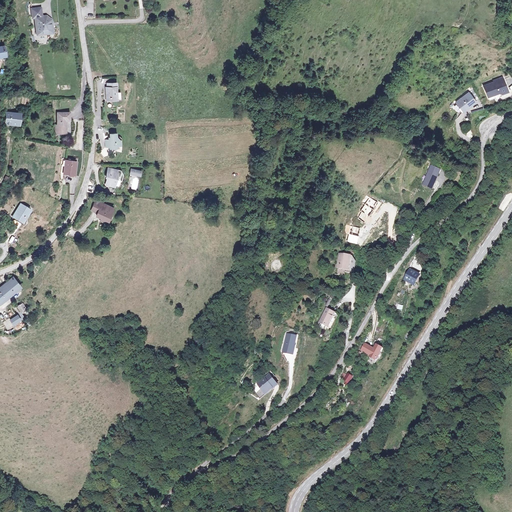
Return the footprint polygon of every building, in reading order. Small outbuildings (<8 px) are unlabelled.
[(39,19),(41,35),(57,34),(55,20),(51,17),(47,17),(45,9),(36,10),(37,18),(39,19)] [(8,50),(0,50),(0,59),(9,59),(8,50)] [(493,83),(483,86),(486,97),(491,95),(497,93),(500,94),(506,92),(502,78),(493,81),(493,83)] [(491,95),(486,97),(487,100),(509,93),(504,78),(502,78),(506,92),(500,94),(497,93),(491,95)] [(120,82),(111,83),(111,86),(110,86),(111,99),(121,99),(121,91),(120,82)] [(468,93),(455,102),(462,112),(475,103),(468,93)] [(58,128),(58,133),(68,134),(69,121),(72,121),(72,114),(61,113),(60,127),(58,128)] [(19,117),(6,117),(6,128),(18,128),(18,124),(19,123),(19,117)] [(112,132),(112,136),(111,136),(111,137),(108,137),(108,144),(112,144),(112,146),(119,146),(119,143),(123,143),(123,140),(120,136),(119,136),(119,131),(112,132)] [(68,159),(66,172),(76,174),(78,161),(68,159)] [(119,169),(109,167),(107,176),(108,176),(106,184),(115,186),(117,178),(116,178),(119,169)] [(432,167),(424,186),(433,190),(441,172),(432,167)] [(128,189),(138,190),(139,177),(142,177),(143,170),(130,169),(128,189)] [(108,209),(109,205),(96,199),(91,208),(97,211),(96,214),(101,216),(105,218),(107,214),(109,215),(111,210),(108,209)] [(23,206),(17,218),(27,223),(34,211),(23,206)] [(340,255),(338,269),(347,270),(348,270),(350,257),(340,255)] [(276,270),(277,270),(279,269),(280,268),(281,267),(282,265),(282,263),(281,262),(280,260),(278,260),(276,259),(274,260),(273,261),(272,262),(271,264),(271,265),(272,267),(273,268),(274,269),(276,270)] [(411,271),(406,280),(413,285),(416,280),(418,280),(420,276),(411,271)] [(15,281),(7,286),(0,290),(0,304),(13,296),(21,291),(15,281)] [(20,307),(16,309),(19,316),(24,314),(20,307)] [(329,309),(321,323),(330,328),(338,314),(329,309)] [(13,317),(0,323),(0,325),(3,331),(17,324),(13,317)] [(297,336),(286,333),(282,352),(293,354),(297,336)] [(367,344),(363,350),(373,356),(372,357),(378,361),(379,359),(380,360),(383,354),(382,353),(385,348),(379,345),(378,346),(376,350),(374,348),(367,344)] [(349,386),(356,378),(349,373),(342,381),(349,386)] [(279,386),(270,376),(260,384),(268,394),(279,386)] [(258,386),(254,390),(262,398),(266,394),(258,386)]
